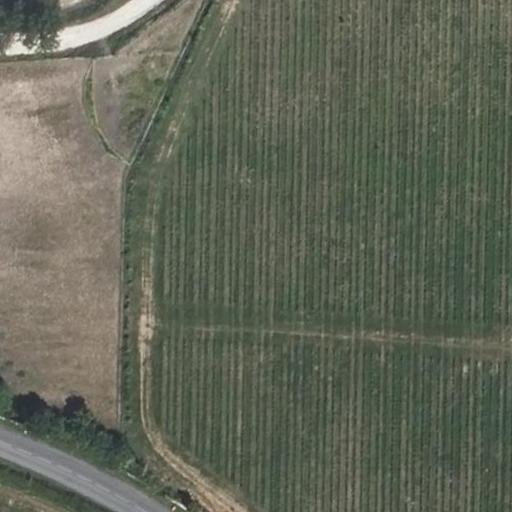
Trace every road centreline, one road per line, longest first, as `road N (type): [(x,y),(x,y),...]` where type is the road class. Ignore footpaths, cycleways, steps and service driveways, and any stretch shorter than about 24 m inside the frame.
road 1 (track): [(247,511),(169,450),(153,412),(154,204),(240,0)]
road 2 (track): [(511,340),(153,315)]
road 3 (track): [(0,48),(97,39),(161,0)]
road 4 (tertiary): [(0,440),(144,511)]
